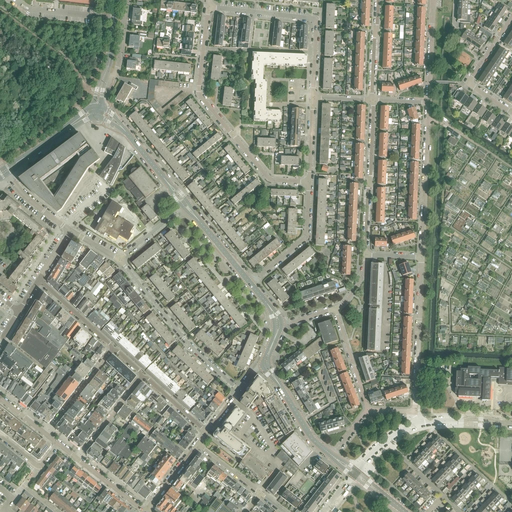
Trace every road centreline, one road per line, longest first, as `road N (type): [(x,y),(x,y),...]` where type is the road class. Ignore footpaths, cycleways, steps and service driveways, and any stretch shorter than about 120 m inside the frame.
road 1 (residential): [(308,183),(269,179),(198,93),(208,7)]
road 2 (residential): [(313,97),(314,19),(208,7)]
road 3 (residential): [(239,389),(186,341),(119,259)]
road 4 (residential): [(414,411),(420,257)]
road 5 (residential): [(374,101),(365,254)]
road 6 (residential): [(420,257),(427,121)]
road 7 (residential): [(511,113),(467,83),(511,16)]
road 8 (tertiary): [(185,205),(120,126),(96,111)]
road 9 (residential): [(249,282),(306,237),(308,183)]
